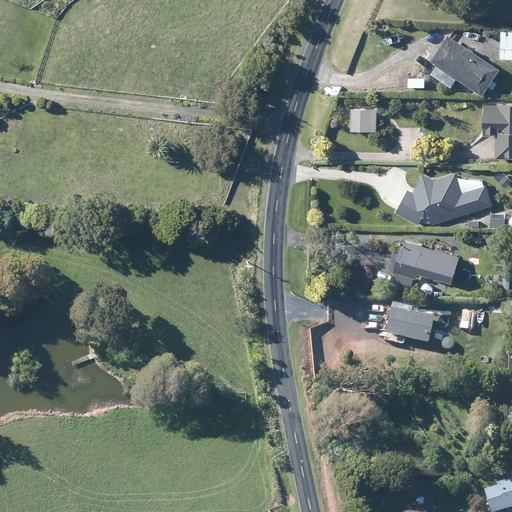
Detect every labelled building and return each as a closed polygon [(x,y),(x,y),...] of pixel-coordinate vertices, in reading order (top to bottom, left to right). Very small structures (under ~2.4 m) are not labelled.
[(499,58),(511,57),(511,29),(488,29),(488,35),(488,36),(500,37),(499,58)] [(498,68),(489,62),(447,34),(445,37),(433,55),(430,59),(434,62),(458,78),(478,92),(481,94),(487,85),(493,89),(497,82),(491,79),(498,68)] [(511,102),(497,102),(497,104),(483,104),(483,129),(483,133),(485,133),(487,133),(495,133),(494,155),(511,155),(511,102)] [(350,129),(376,129),(376,107),(350,107),(350,113),(350,129)] [(463,194),(457,174),(433,181),(423,176),(414,194),(409,191),(397,213),(419,225),(423,217),(430,218),(432,224),(492,206),(487,187),(463,194)] [(394,271),(391,281),(410,286),(413,277),(415,277),(416,272),(451,281),(459,255),(402,238),(397,253),(393,270),(394,271)] [(382,334),(425,344),(432,317),(408,312),(409,307),(390,303),(389,308),(388,308),(382,334)] [(490,511),(495,511),(511,507),(511,478),(497,483),(498,486),(490,489),(484,490),(490,511)] [(433,511),(429,502),(411,509),(403,511),(433,511)]
